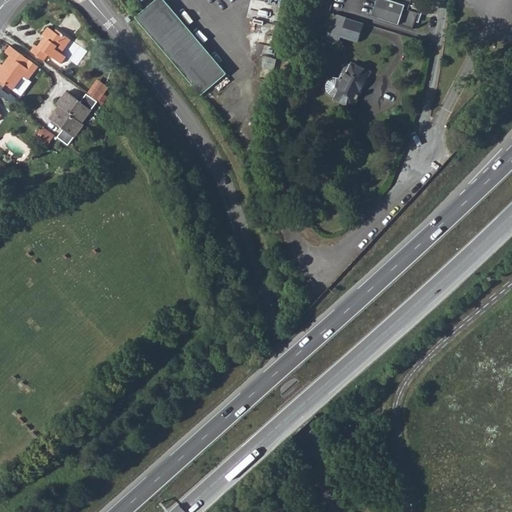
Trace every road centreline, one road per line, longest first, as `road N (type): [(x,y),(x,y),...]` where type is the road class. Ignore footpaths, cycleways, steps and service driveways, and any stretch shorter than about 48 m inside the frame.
road 1 (tertiary): [(89,0),(182,112),(226,188),(329,511)]
road 2 (trunk): [(511,158),(121,511)]
road 3 (trunk): [(182,511),(511,215)]
road 4 (residential): [(446,0),(391,203),(348,248),(326,257),(302,251),(293,234)]
